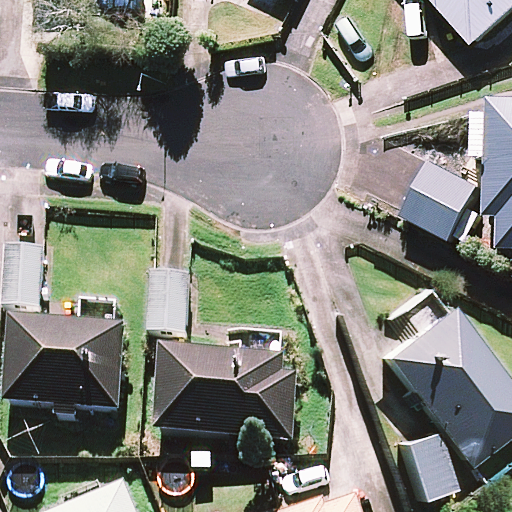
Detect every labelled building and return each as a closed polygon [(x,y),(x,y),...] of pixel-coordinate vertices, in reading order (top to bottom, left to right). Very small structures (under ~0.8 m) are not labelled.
[(511,19),(511,0),(431,0),(476,51),(511,19)] [(491,120),(477,120),(476,164),(494,165),(492,253),(511,253),(511,107),(491,107),(491,120)] [(480,192),(427,165),(400,219),(453,246),(480,192)] [(39,317),(43,257),(9,255),(5,314),(39,317)] [(189,285),(153,282),(149,341),(185,344),(189,285)] [(511,428),(511,405),(441,309),(376,357),(458,469),(511,428)] [(4,413),(53,417),(52,425),(74,427),(74,418),(118,421),(124,337),(11,329),(4,413)] [(284,381),(285,368),(160,359),(154,442),(291,452),(297,382),(284,381)] [(448,491),(429,437),(396,449),(416,503),(448,491)] [(78,511),(131,511),(124,493),(78,511)] [(358,511),(354,498),(313,511),(358,511)]
